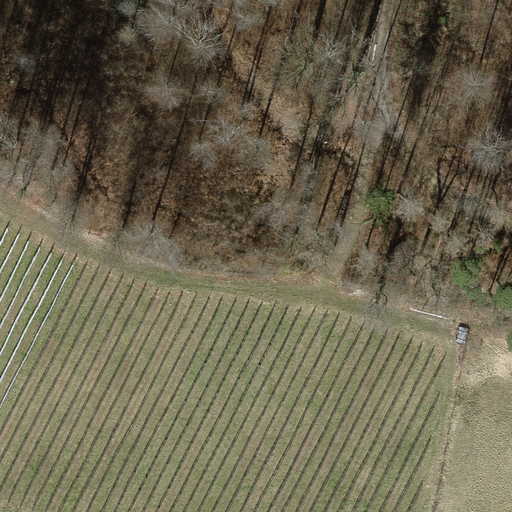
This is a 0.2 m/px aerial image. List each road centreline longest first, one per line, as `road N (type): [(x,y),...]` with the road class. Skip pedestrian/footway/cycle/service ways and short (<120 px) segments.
road 1 (track): [(397,0),(380,122),(438,187),(511,215)]
road 2 (track): [(316,280),(353,229),(380,122)]
